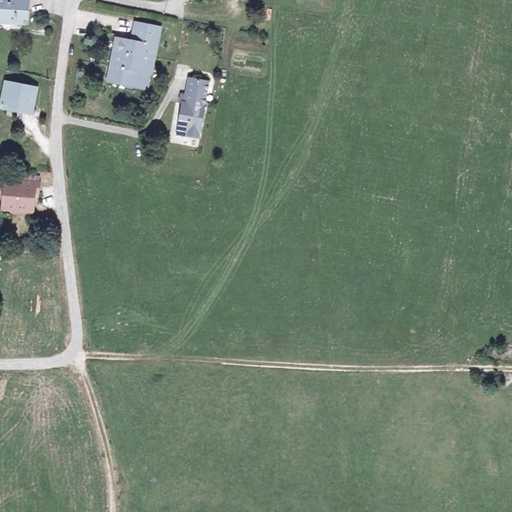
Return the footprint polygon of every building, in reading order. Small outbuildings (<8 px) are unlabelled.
[(0,0),(0,10),(7,10),(7,37),(26,37),(26,31),(36,30),(36,8),(19,7),(18,0),(0,0)] [(218,0),(218,3),(234,8),(236,0),(218,0)] [(128,54),(119,97),(158,105),(170,45),(150,41),(147,57),(128,54)] [(10,82),(5,105),(33,112),(39,89),(10,82)] [(188,119),(185,148),(208,150),(213,96),(196,93),(194,110),(187,110),(186,119),(188,119)] [(5,184),(2,205),(31,208),(33,192),(37,193),(39,182),(24,180),(22,187),(5,184)]
